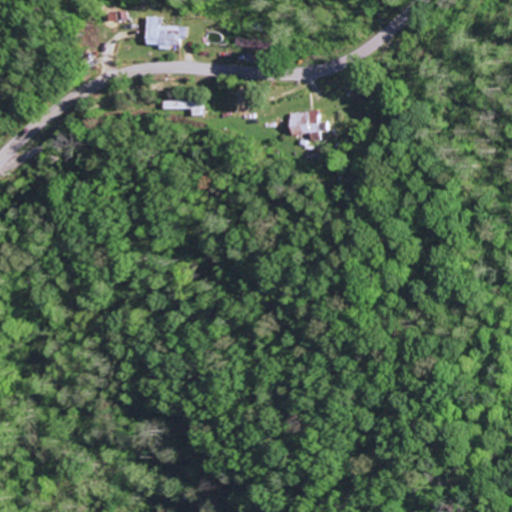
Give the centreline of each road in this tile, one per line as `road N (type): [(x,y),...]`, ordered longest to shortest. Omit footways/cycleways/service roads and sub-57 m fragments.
road 1 (residential): [(449,511),(388,385),(286,249),(246,213),(123,152),(83,144),(41,149),(0,170)]
road 2 (tertiary): [(0,158),(59,107),(112,78),(168,66),(323,67),(367,48),(420,0)]
